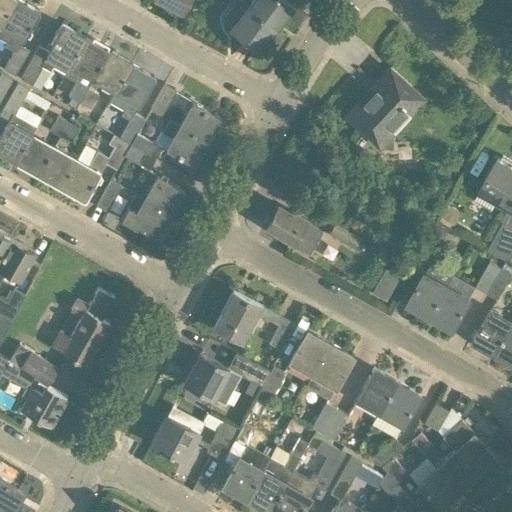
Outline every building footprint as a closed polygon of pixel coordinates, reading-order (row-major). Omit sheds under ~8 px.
[(0,0),(0,24),(14,0),(0,0)] [(20,0),(14,0),(0,24),(0,38),(6,42),(4,45),(13,50),(3,68),(14,74),(29,49),(19,44),(23,37),(24,38),(40,11),(20,0)] [(161,0),(181,11),(186,0),(161,0)] [(275,25),(246,2),(242,0),(234,0),(222,17),(232,25),(232,26),(259,46),(275,25)] [(292,4),(286,0),(247,0),(246,2),(275,25),(292,4)] [(62,24),(47,50),(38,45),(20,78),(31,84),(42,65),(50,70),(52,66),(65,72),(64,74),(70,65),(86,37),(62,24)] [(92,78),(108,50),(86,37),(69,65),(92,78)] [(115,91),(131,63),(108,50),(92,78),(115,91)] [(155,76),(131,63),(115,91),(109,101),(124,109),(121,114),(129,119),(119,136),(130,142),(135,132),(144,118),(134,112),(139,103),(155,76)] [(389,68),(346,114),(379,144),(422,98),(389,68)] [(0,74),(0,99),(11,80),(0,73),(0,74)] [(78,101),(87,87),(76,81),(68,95),(78,101)] [(150,107),(162,114),(176,89),(165,82),(150,107)] [(0,150),(15,159),(35,125),(14,113),(28,89),(17,83),(0,112),(0,150)] [(87,87),(78,101),(90,107),(98,93),(87,87)] [(67,103),(75,107),(78,101),(71,97),(67,103)] [(178,122),(206,138),(219,115),(191,99),(178,122)] [(67,121),(57,115),(49,129),(59,135),(67,121)] [(159,130),(153,142),(161,146),(164,148),(165,146),(193,162),(206,138),(178,122),(168,117),(161,130),(159,130)] [(78,127),(67,121),(59,135),(70,141),(78,127)] [(35,125),(15,159),(38,172),(54,143),(33,130),(36,125),(35,125)] [(153,142),(135,132),(130,142),(156,156),(161,146),(153,142)] [(90,162),(78,156),(61,185),(85,198),(101,171),(105,163),(115,168),(123,154),(130,142),(119,136),(119,137),(113,134),(108,143),(114,146),(108,157),(96,150),(90,162)] [(149,169),(156,156),(130,142),(123,154),(149,169)] [(61,185),(78,156),(54,143),(38,172),(61,185)] [(478,191),(508,208),(511,210),(511,165),(497,157),(478,191)] [(142,196),(171,211),(184,189),(155,173),(142,196)] [(110,179),(96,203),(107,210),(122,185),(110,179)] [(171,211),(142,196),(135,193),(128,204),(121,217),(130,222),(131,221),(157,235),(171,211)] [(309,253),(317,239),(322,231),(307,222),(308,219),(293,210),(291,212),(277,204),(263,226),(309,253)] [(510,262),(511,257),(511,210),(508,208),(501,220),(503,221),(488,249),(510,262)] [(365,215),(349,221),(352,229),(368,223),(365,215)] [(328,232),(357,251),(365,239),(336,220),(328,232)] [(0,256),(12,236),(0,229),(0,256)] [(432,262),(433,261),(446,237),(445,236),(435,230),(420,256),(432,262)] [(35,249),(12,236),(0,256),(0,281),(7,269),(19,276),(35,249)] [(454,274),(433,261),(432,262),(427,270),(427,269),(408,302),(431,316),(450,283),(449,282),(454,274)] [(490,262),(476,286),(487,293),(501,268),(490,262)] [(375,290),(390,298),(403,273),(389,265),(375,290)] [(501,268),(487,293),(498,299),(511,274),(501,268)] [(472,296),(450,283),(431,316),(454,331),(472,296)] [(242,342),(258,310),(262,302),(232,286),(212,326),(242,342)] [(0,312),(11,319),(24,294),(13,287),(5,300),(0,297),(0,312)] [(98,287),(88,303),(76,296),(70,307),(80,313),(69,334),(58,328),(50,344),(86,364),(110,320),(103,316),(114,295),(98,287)] [(496,352),(511,324),(511,318),(492,307),(473,340),(496,352)] [(0,312),(0,338),(11,319),(0,312)] [(294,322),(282,315),(279,321),(278,324),(268,342),(281,349),(294,322)] [(511,324),(496,352),(511,361),(511,324)] [(312,372),(330,341),(306,328),(289,358),(312,372)] [(58,367),(22,341),(20,343),(15,340),(10,348),(15,351),(9,358),(47,383),(58,367)] [(330,341),(312,372),(323,377),(317,389),(316,391),(328,398),(334,387),(353,354),(330,341)] [(198,350),(183,380),(224,401),(239,374),(261,386),(269,371),(234,352),(227,365),(198,350)] [(21,395),(26,397),(20,408),(51,426),(68,396),(47,383),(9,358),(0,353),(0,374),(2,372),(26,385),(21,395)] [(269,371),(261,386),(256,396),(263,400),(268,402),(284,371),(272,364),(269,371)] [(355,399),(378,412),(397,379),(374,366),(355,399)] [(420,392),(397,379),(378,412),(401,425),(420,392)] [(260,406),(263,400),(256,396),(252,402),(260,406)] [(337,407),(326,401),(311,426),(322,432),(337,407)] [(449,409),(435,401),(424,422),(437,429),(449,409)] [(199,429),(198,428),(201,422),(173,406),(163,426),(159,424),(151,440),(167,448),(166,450),(184,459),(199,429)] [(347,413),(337,407),(322,432),(333,438),(347,413)] [(222,459),(234,438),(239,428),(207,411),(201,422),(216,430),(206,450),(222,459)] [(246,442),(259,419),(247,413),(239,428),(234,438),(245,444),(246,442)] [(461,418),(443,435),(477,470),(495,453),(472,428),(471,429),(461,418)] [(411,439),(422,450),(431,443),(420,431),(411,439)] [(442,436),(452,447),(434,464),(458,489),(477,470),(443,435),(442,436)] [(382,465),(392,456),(402,446),(394,437),(370,458),(382,465)] [(269,511),(271,511),(299,511),(311,493),(310,493),(315,484),(324,489),(345,453),(321,439),(316,449),(326,456),(315,474),(312,472),(309,477),(293,468),(269,511)] [(269,455),(246,442),(245,444),(240,452),(239,452),(221,484),(245,497),(269,455)] [(272,448),(266,445),(262,451),(269,455),(272,448)] [(269,511),(293,468),(299,456),(290,451),(283,463),(269,455),(245,497),(269,511)] [(329,493),(340,499),(361,462),(350,456),(329,493)] [(407,473),(392,456),(382,465),(395,479),(397,482),(407,473)] [(458,489),(434,464),(415,482),(438,507),(458,489)] [(0,510),(3,511),(11,511),(23,491),(0,477),(0,510)] [(384,490),(386,491),(398,504),(400,502),(408,494),(397,482),(395,479),(384,490)] [(425,511),(408,494),(400,502),(398,504),(405,511),(425,511)] [(136,511),(118,501),(111,511),(136,511)]
